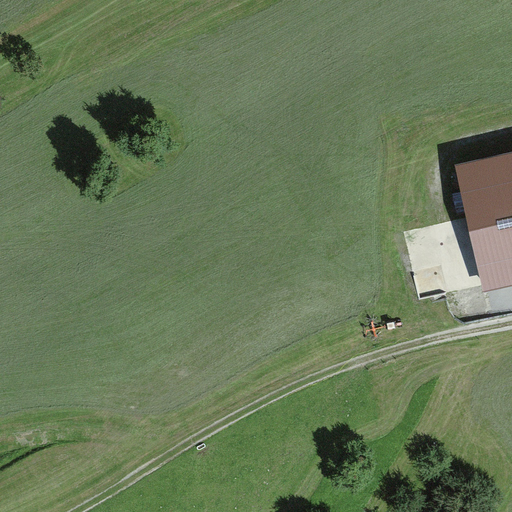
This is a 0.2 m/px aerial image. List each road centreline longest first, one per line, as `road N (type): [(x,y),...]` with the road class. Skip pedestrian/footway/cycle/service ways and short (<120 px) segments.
road 1 (track): [(73,511),(239,414),(329,372),(511,323)]
road 2 (track): [(511,300),(468,299),(439,171),(456,146),(511,128)]
